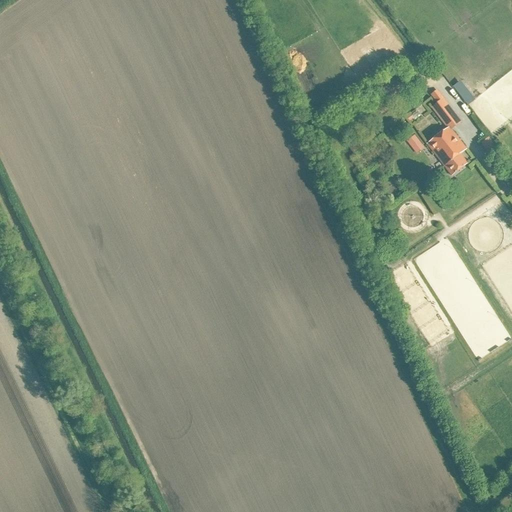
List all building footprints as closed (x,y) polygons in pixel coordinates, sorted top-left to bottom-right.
[(373,71),(376,76),(386,69),(383,64),(373,71)] [(392,75),(374,88),(379,94),(396,80),(392,75)] [(453,88),(466,105),(473,100),(460,83),(453,88)] [(447,128),(449,127),(452,130),(462,122),(437,90),(431,95),(437,103),(431,108),(447,128)] [(427,145),(431,149),(447,171),(451,177),(467,165),(459,156),(466,150),(450,128),(427,145)] [(372,132),(358,143),(362,149),(377,138),(372,132)] [(407,142),(413,150),(421,144),(414,136),(407,142)] [(489,138),(480,144),(490,156),(498,150),(489,138)]
